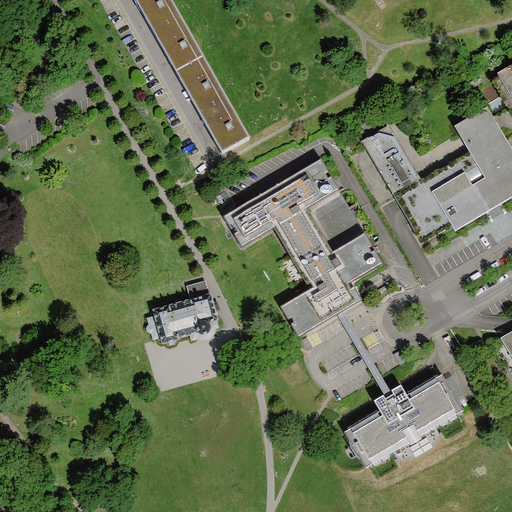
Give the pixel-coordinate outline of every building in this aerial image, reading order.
[(181,17),(171,0),(134,0),(153,33),(181,17)] [(204,58),(181,17),(153,33),(176,74),(204,58)] [(227,99),(204,58),(176,74),(199,114),(227,99)] [(511,67),(498,76),(501,80),(511,99),(511,67)] [(511,99),(501,80),(494,84),(509,109),(511,114),(511,99)] [(250,139),(227,99),(199,114),(223,155),(250,139)] [(511,114),(509,109),(494,119),(511,149),(511,114)] [(435,196),(453,227),(456,233),(511,199),(511,149),(494,119),(489,111),(457,129),(472,155),(490,183),(476,191),(468,177),(435,196)] [(364,145),(392,128),(383,114),(355,130),(364,145)] [(490,183),(472,155),(424,185),(392,128),(364,145),(396,199),(423,245),(453,227),(435,196),(468,177),(476,191),(490,183)] [(453,421),(459,417),(454,409),(441,388),(438,382),(432,386),(428,388),(411,398),(405,402),(401,404),(396,394),(386,399),(383,394),(364,362),(350,337),(339,318),(358,307),(350,295),(348,294),(346,295),(344,292),(378,271),(371,258),(369,258),(367,259),(365,256),(367,254),(368,253),(360,239),(326,258),(302,216),(335,198),(328,185),(326,184),(324,185),(321,182),(324,180),(324,179),(317,166),(306,173),(255,202),(221,222),(219,224),(226,237),(228,237),(230,236),(232,240),(230,241),(229,242),(237,255),(269,236),(302,292),(306,291),(308,295),(305,297),(281,308),(289,323),(296,320),(298,325),(292,328),(300,340),(333,322),(344,340),(358,365),(377,397),(380,403),(367,411),(369,414),(370,416),(371,417),(345,433),(346,435),(369,474),(387,463),(386,461),(389,459),(392,467),(404,466),(417,461),(428,453),(436,441),(432,434),(434,432),(436,434),(454,423),(453,421)] [(343,211),(335,198),(302,216),(326,258),(360,239),(345,214),(349,212),(350,211),(348,209),(347,208),(343,211)] [(187,287),(191,301),(209,296),(206,282),(187,287)] [(190,336),(199,333),(198,330),(198,327),(201,324),(205,323),(208,324),(218,321),(215,311),(217,311),(215,304),(214,305),(211,295),(209,296),(191,301),(154,311),(155,315),(161,337),(163,344),(167,343),(167,345),(170,346),(175,344),(176,342),(176,341),(179,340),(179,339),(190,336)] [(161,337),(155,315),(147,317),(149,324),(147,324),(146,328),(147,331),(149,333),(151,332),(153,340),(161,337)] [(220,327),(218,321),(208,324),(210,327),(210,330),(208,334),(205,335),(202,335),(199,333),(190,336),(191,340),(197,339),(200,340),(204,340),(208,339),(212,336),(215,332),(216,328),(220,327)] [(210,327),(208,324),(205,323),(201,324),(198,327),(198,330),(199,333),(202,335),(205,335),(208,334),(210,330),(210,327)] [(245,495),(244,511),(265,511),(266,496),(245,495)]
